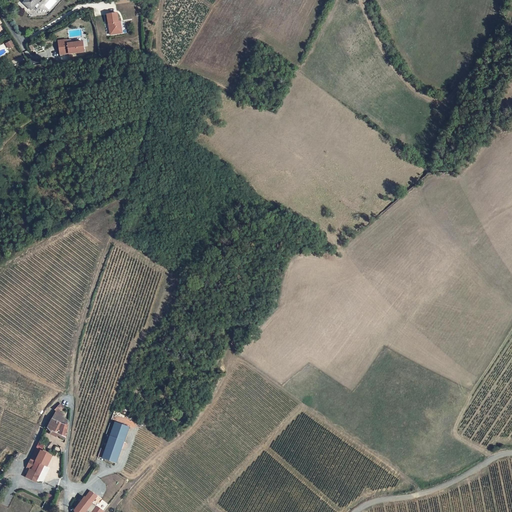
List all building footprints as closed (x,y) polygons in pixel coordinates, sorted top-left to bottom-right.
[(26,0),(24,3),(31,10),(40,0),(26,0)] [(117,13),(107,15),(109,24),(110,23),(110,26),(109,27),(110,35),(119,33),(118,27),(121,26),(120,21),(118,22),(117,13)] [(8,49),(14,47),(12,41),(5,43),(8,49)] [(61,55),(84,52),(83,42),(77,43),(74,43),(68,44),(59,45),(61,55)] [(68,427),(69,421),(62,418),(59,416),(60,414),(61,413),(59,412),(64,407),(61,404),(55,410),(57,411),(53,419),(51,423),(47,430),(51,432),(51,433),(56,436),(57,436),(57,435),(58,433),(66,437),(68,427)] [(116,463),(129,426),(114,421),(101,458),(116,463)] [(32,469),(31,471),(40,476),(42,471),(51,454),(47,452),(42,450),(43,447),(39,445),(27,466),(32,469)] [(44,473),(53,456),(51,454),(42,471),(44,473)] [(37,481),(40,476),(31,471),(28,477),(37,481)] [(92,488),(90,490),(109,505),(111,503),(92,488)] [(90,490),(85,497),(104,511),(109,505),(90,490)] [(85,511),(87,510),(89,511),(103,511),(104,511),(85,497),(74,510),(75,511),(85,511)]
